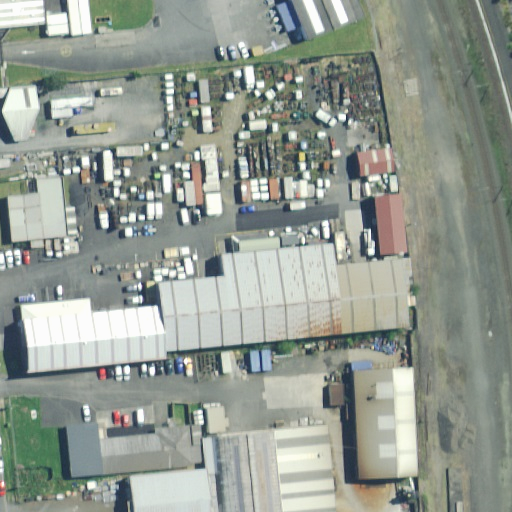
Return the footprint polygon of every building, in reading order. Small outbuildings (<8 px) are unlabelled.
[(40,0),(10,0),(14,35),(59,31),(56,4),(42,6),(40,0)] [(352,16),(344,0),(290,0),(307,36),(352,16)] [(27,142),(28,134),(44,134),(44,124),(34,122),(33,110),(39,105),(33,93),(44,92),(44,85),(7,89),(0,110),(0,115),(13,141),(27,142)] [(265,129),(265,121),(249,122),(250,130),(265,129)] [(201,161),(204,160),(206,185),(202,185),(203,192),(219,191),(216,143),(200,144),(201,161)] [(389,173),(386,149),(356,153),(359,176),(389,173)] [(64,208),(61,177),(35,179),(36,192),(6,195),(11,242),(67,236),(66,234),(76,233),(74,207),(64,208)] [(278,182),(241,183),(242,201),(279,200),(278,182)] [(396,191),(368,194),(374,255),(403,252),(396,191)] [(221,194),(205,194),(206,215),(222,215),(221,194)] [(347,231),(333,233),(335,261),(350,259),(347,231)] [(158,306),(162,351),(407,327),(400,259),(333,266),(331,245),(279,249),(278,238),(267,239),(266,233),(231,236),(233,253),(219,255),(222,277),(156,283),(158,306)] [(19,319),(24,371),(163,358),(162,351),(158,306),(90,313),(88,299),(20,305),(21,319),(19,319)] [(407,365),(349,367),(352,475),(411,473),(407,365)] [(342,405),(343,384),(330,383),(329,405),(342,405)] [(223,408),(206,408),(206,432),(223,432),(223,408)] [(80,480),(201,468),(197,431),(108,440),(107,426),(75,430),(80,480)] [(342,511),(335,431),(282,436),(289,511),(342,511)] [(289,511),(282,436),(224,442),(230,511),(289,511)] [(218,511),(215,475),(135,482),(137,511),(218,511)]
